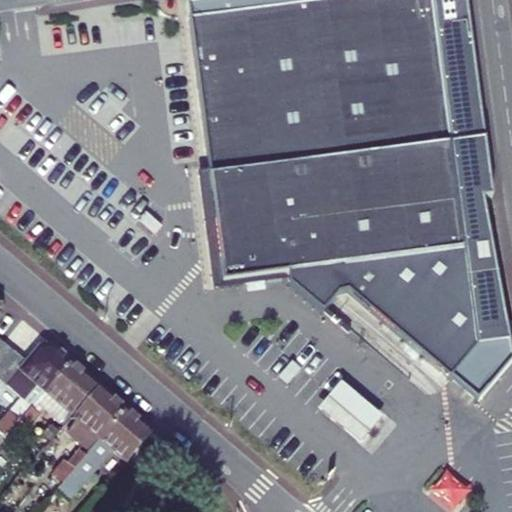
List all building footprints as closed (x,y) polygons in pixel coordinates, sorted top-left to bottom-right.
[(431,0),(464,252),(287,275),(287,280),(288,286),(322,315),(338,296),(347,295),(449,383),(451,381),(478,404),(511,364),(482,201),(491,199),(465,0),(215,0),(188,4),(186,4),(187,6),(188,20),(344,0),(431,0)] [(431,0),(344,0),(188,20),(190,33),(197,85),(204,84),(216,179),(222,231),(264,226),(271,277),(287,275),(464,252),(431,0)] [(197,85),(190,33),(185,33),(203,174),(204,181),(216,179),(204,84),(197,85)] [(204,181),(203,174),(199,174),(214,290),(245,285),(245,280),(271,277),(264,226),(222,231),(216,179),(204,181)] [(245,280),(245,285),(287,280),(287,275),(271,277),(245,280)] [(6,343),(0,349),(0,358),(10,347),(6,343)] [(27,402),(39,387),(47,394),(75,362),(57,347),(43,348),(30,363),(16,351),(0,369),(0,378),(24,400),(27,402)] [(10,347),(0,358),(0,369),(16,351),(10,347)] [(32,428),(48,411),(63,425),(99,383),(75,362),(47,394),(34,408),(23,422),(1,446),(12,457),(34,431),(32,428)] [(340,386),(318,413),(358,447),(380,420),(340,386)] [(39,387),(27,402),(34,408),(47,394),(39,387)] [(81,420),(70,432),(94,452),(130,410),(105,388),(79,418),(81,420)] [(24,400),(13,413),(23,422),(34,408),(27,402),(24,400)] [(73,503),(118,451),(129,461),(155,431),(130,410),(94,452),(90,456),(78,470),(66,484),(60,491),(73,503)] [(13,413),(0,428),(0,445),(1,446),(23,422),(13,413)] [(60,436),(49,447),(53,451),(63,440),(60,436)] [(83,449),(71,464),(78,470),(90,456),(83,449)] [(66,460),(54,474),(66,484),(78,470),(71,464),(66,460)] [(456,511),(459,511),(478,487),(452,468),(432,494),(456,511)]
